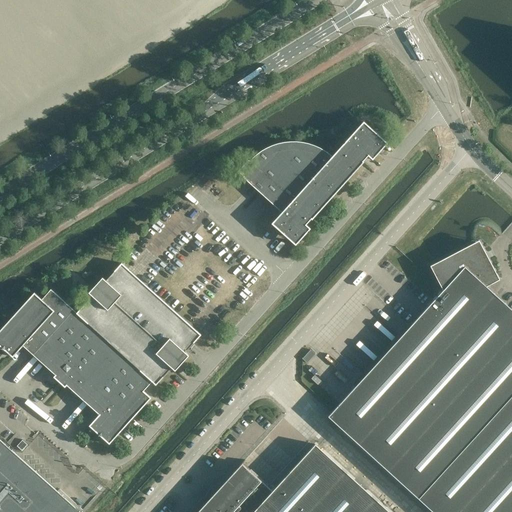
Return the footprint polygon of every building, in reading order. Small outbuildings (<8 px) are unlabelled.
[(262,150),(256,155),(255,155),(249,161),(248,159),(237,172),(239,174),(239,173),(243,176),(242,177),(265,197),(281,212),(271,223),(295,245),(310,229),(305,224),(310,219),(311,219),(363,162),(362,161),(367,155),(372,160),(387,143),(384,141),(363,121),(332,156),(325,152),(320,148),(318,147),(309,143),(305,143),(299,142),(290,141),(286,142),(278,143),(275,144),(266,148),(262,150)] [(436,297),(327,417),(418,499),(511,395),(511,310),(486,286),(499,280),(493,269),(482,255),(483,254),(483,253),(484,252),(483,250),(481,249),(479,249),(475,242),(430,266),(441,291),(436,297)] [(127,270),(128,269),(121,263),(113,271),(114,272),(105,281),(101,277),(91,289),(88,293),(91,296),(79,309),(76,312),(156,384),(162,377),(162,376),(170,367),(174,371),(177,368),(188,355),(184,352),(186,349),(191,344),(192,342),(193,343),(200,335),(197,331),(127,270)] [(156,384),(76,312),(50,289),(41,299),(33,292),(0,329),(0,346),(12,357),(22,346),(50,370),(55,375),(53,377),(64,387),(66,385),(82,399),(98,413),(99,414),(88,425),(108,444),(150,398),(143,391),(151,381),(155,385),(156,384)] [(511,511),(511,395),(418,499),(432,511),(511,511)] [(0,439),(0,511),(80,511),(0,439)] [(389,511),(315,444),(272,491),(242,463),(245,460),(245,459),(196,511),(389,511)]
